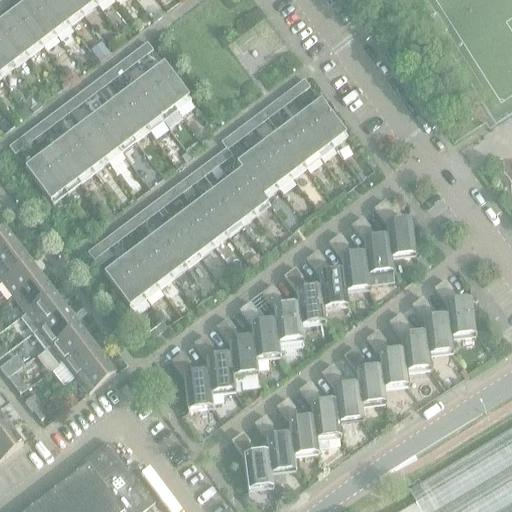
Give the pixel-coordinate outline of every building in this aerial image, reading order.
[(47,0),(30,0),(28,2),(56,40),(69,29),(47,0)] [(68,0),(47,0),(69,29),(83,19),(68,0)] [(91,0),(68,0),(83,19),(97,8),(91,0)] [(91,0),(97,8),(108,0),(91,0)] [(28,2),(14,12),(42,50),(56,40),(28,2)] [(14,12),(0,23),(28,60),(42,50),(14,12)] [(0,23),(0,22),(0,51),(14,71),(28,60),(0,23)] [(101,44),(90,52),(99,64),(110,56),(101,44)] [(146,45),(132,55),(138,63),(152,52),(146,45)] [(0,51),(0,81),(14,71),(0,51)] [(132,55),(118,66),(124,74),(138,63),(132,55)] [(118,66),(105,76),(111,84),(124,74),(118,66)] [(162,66),(148,76),(177,114),(190,104),(162,66)] [(105,76),(92,87),(97,94),(111,84),(105,76)] [(148,76),(134,87),(162,125),(177,114),(148,76)] [(304,81),(289,92),(295,100),(310,90),(304,81)] [(60,88),(63,91),(71,86),(68,82),(60,88)] [(92,87),(78,97),(83,105),(97,94),(92,87)] [(134,87),(121,97),(149,135),(162,125),(134,87)] [(289,92),(275,103),(281,111),(295,100),(289,92)] [(34,97),(31,100),(36,107),(30,112),(33,115),(43,108),(34,97)] [(78,97),(64,107),(69,115),(83,105),(78,97)] [(121,97),(107,107),(135,145),(149,135),(121,97)] [(22,99),(18,103),(22,109),(27,104),(22,99)] [(320,102),(305,113),(333,152),(348,140),(320,102)] [(275,103),(261,113),(267,121),(281,111),(275,103)] [(64,107),(50,118),(56,125),(69,115),(64,107)] [(107,107),(93,118),(121,156),(135,145),(107,107)] [(261,113),(247,124),(253,132),(267,121),(261,113)] [(305,113),(290,124),(319,162),(333,152),(305,113)] [(50,118),(36,128),(42,136),(56,125),(50,118)] [(93,118),(79,128),(108,166),(121,156),(93,118)] [(247,124),(234,134),(240,142),(253,132),(247,124)] [(290,124),(277,134),(305,172),(319,162),(290,124)] [(36,128),(23,139),(29,146),(42,136),(36,128)] [(79,128),(66,139),(94,176),(108,166),(79,128)] [(220,144),(225,150),(227,152),(240,142),(234,134),(220,144)] [(277,134),(263,145),(292,183),(305,172),(277,134)] [(15,157),(29,146),(23,139),(9,149),(15,157)] [(66,139),(52,149),(80,187),(94,176),(66,139)] [(185,153),(190,160),(201,152),(196,145),(185,153)] [(263,145),(250,155),(278,193),(292,183),(263,145)] [(52,149),(38,159),(66,197),(80,187),(52,149)] [(225,150),(211,161),(217,168),(231,158),(227,152),(225,150)] [(180,159),(185,165),(190,161),(185,155),(180,159)] [(236,165),(241,171),(265,203),(265,202),(278,193),(250,155),(236,165)] [(53,207),(66,197),(38,159),(24,170),(53,207)] [(211,161),(197,171),(203,179),(217,168),(211,161)] [(197,171),(184,182),(189,189),(203,179),(197,171)] [(270,208),(265,202),(265,203),(241,171),(227,181),(256,219),(270,208)] [(227,181),(213,192),(242,230),(256,219),(227,181)] [(184,182),(170,192),(175,200),(181,195),(189,189),(184,182)] [(189,189),(181,195),(186,201),(194,196),(189,189)] [(170,192),(156,202),(162,210),(170,204),(175,200),(170,192)] [(213,192),(199,202),(227,241),(242,230),(213,192)] [(175,200),(170,204),(174,209),(180,205),(175,200)] [(156,202),(142,213),(148,220),(157,213),(162,210),(156,202)] [(199,202),(185,213),(214,250),(227,241),(199,202)] [(385,203),(373,211),(385,226),(386,239),(387,239),(389,252),(390,262),(391,264),(415,261),(410,223),(399,225),(391,214),(393,213),(392,213),(385,203)] [(162,210),(157,213),(162,220),(167,216),(162,210)] [(142,213),(128,223),(134,231),(148,220),(142,213)] [(185,213),(172,223),(201,261),(214,250),(185,213)] [(351,228),(362,243),(364,257),(365,257),(368,279),(368,281),(369,290),(393,287),(391,264),(390,262),(389,252),(387,239),(386,239),(376,241),(368,231),(370,229),(369,229),(362,219),(351,228)] [(128,223),(115,233),(120,241),(134,231),(128,223)] [(172,223),(158,234),(186,271),(201,261),(172,223)] [(0,231),(0,258),(16,245),(3,229),(0,231)] [(115,233),(102,243),(107,251),(120,241),(115,233)] [(158,234),(144,244),(173,282),(186,271),(158,234)] [(329,245),(328,245),(340,261),(342,274),(343,274),(345,296),(346,296),(346,298),(370,295),(369,290),(368,281),(368,279),(365,257),(364,257),(354,259),(346,248),(347,247),(339,237),(329,245)] [(93,262),(107,251),(102,243),(87,254),(93,262)] [(144,244),(130,254),(159,292),(173,282),(144,244)] [(0,258),(0,283),(1,284),(29,262),(16,245),(0,258)] [(130,254),(117,264),(146,302),(159,292),(130,254)] [(306,262),(318,278),(319,291),(320,290),(323,313),(323,315),(347,312),(346,298),(346,296),(345,296),(343,274),(342,274),(331,275),(323,265),(324,264),(317,254),(306,262)] [(258,256),(248,263),(252,268),(262,261),(261,260),(258,256)] [(1,284),(13,300),(41,278),(29,262),(1,284)] [(131,313),(146,302),(117,264),(103,275),(131,313)] [(283,279),(295,294),(296,302),(297,308),(300,330),(301,330),(301,332),(325,328),(323,315),(323,313),(320,290),(319,291),(309,292),(300,281),(301,280),(294,271),(283,279)] [(13,300),(25,316),(54,295),(41,278),(13,300)] [(444,305),(446,319),(448,319),(450,341),(451,341),(475,338),(470,302),(459,303),(451,293),(452,292),(444,282),(433,290),(444,305)] [(272,309),(273,317),(274,324),(277,346),(278,352),(303,349),(301,332),(301,330),(300,330),(297,308),(296,302),(287,302),(284,304),(278,297),(279,296),(273,287),(261,296),(272,309)] [(20,320),(33,337),(67,311),(54,295),(25,316),(20,320)] [(453,355),(451,341),(450,341),(448,319),(446,319),(437,320),(428,309),(430,308),(422,298),(411,307),(422,323),(424,336),(425,335),(428,358),(453,355)] [(249,327),(251,341),(252,341),(254,364),(255,364),(256,374),(269,372),(268,362),(279,360),(278,352),(277,346),(274,324),(273,317),(264,319),(262,321),(256,314),(257,313),(250,304),(238,313),(249,327)] [(33,337),(45,352),(78,326),(67,311),(33,337)] [(430,372),(428,358),(425,335),(424,336),(414,337),(406,326),(407,325),(400,315),(388,324),(399,339),(401,353),(402,353),(405,375),(406,375),(430,372)] [(227,345),(229,359),(232,381),(233,381),(257,377),(256,374),(255,364),(254,364),(252,341),(251,341),(242,343),(233,331),(234,329),(228,321),(216,330),(227,345)] [(58,368),(62,365),(62,364),(90,342),(78,326),(45,352),(58,368)] [(408,389),(406,375),(405,375),(402,353),(401,353),(393,355),(384,343),(385,342),(378,332),(366,341),(377,355),(379,370),(380,370),(382,392),(384,392),(408,389)] [(204,361),(206,376),(207,376),(210,398),(211,407),(223,405),(222,396),(234,395),(233,381),(232,381),(229,359),(219,360),(210,348),(212,347),(205,338),(194,346),(204,361)] [(62,364),(62,365),(75,380),(103,358),(90,342),(62,364)] [(385,406),(384,392),(382,392),(380,370),(379,370),(369,372),(361,360),(362,359),(355,350),(343,358),(354,373),(356,387),(357,387),(360,409),(361,409),(385,406)] [(212,412),(211,407),(210,398),(207,376),(206,376),(197,377),(188,365),(189,364),(183,355),(171,363),(183,379),(188,415),(212,412)] [(116,376),(103,358),(75,380),(88,398),(116,376)] [(0,371),(0,372),(7,381),(15,375),(7,365),(0,371)] [(363,423),(361,409),(360,409),(357,387),(356,387),(347,389),(338,377),(340,376),(333,366),(321,375),(332,389),(334,404),(335,404),(337,426),(339,426),(363,423)] [(22,385),(15,375),(7,381),(14,391),(22,385)] [(340,440),(339,426),(337,426),(335,404),(334,404),(325,405),(316,394),(318,393),(310,383),(298,392),(309,407),(311,421),(312,421),(315,443),(316,443),(340,440)] [(22,385),(14,391),(19,398),(27,391),(22,385)] [(24,404),(31,414),(40,407),(32,398),(24,404)] [(318,457),(316,443),(315,443),(312,421),(311,421),(302,422),(294,411),(295,410),(288,400),(276,409),(287,423),(289,438),(290,438),(293,460),(318,457)] [(48,418),(40,407),(31,414),(39,424),(48,418)] [(0,438),(11,430),(0,415),(0,438)] [(265,444),(267,455),(270,477),(271,477),(295,473),(293,460),(290,438),(289,438),(279,440),(271,428),(272,427),(265,418),(253,426),(265,441),(265,444)] [(0,464),(24,447),(11,430),(0,438),(0,464)] [(420,511),(511,511),(511,433),(410,494),(417,507),(420,511)] [(250,444),(242,434),(231,443),(242,458),(247,494),(273,491),(271,477),(270,477),(267,455),(265,444),(254,453),(248,445),(250,444)] [(147,511),(154,506),(152,503),(108,445),(83,464),(85,467),(26,511),(147,511)] [(245,506),(250,502),(244,496),(240,499),(245,506)]
